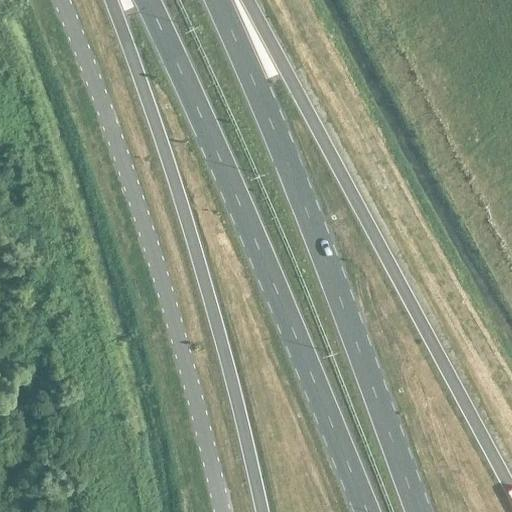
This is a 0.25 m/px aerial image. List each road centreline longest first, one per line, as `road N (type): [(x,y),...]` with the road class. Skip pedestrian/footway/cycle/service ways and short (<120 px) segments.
road 1 (trunk): [(511,494),(288,75),(229,0)]
road 2 (unclassified): [(218,511),(139,216),(60,0)]
road 3 (trunk): [(111,0),(184,215),(260,511)]
road 4 (primary): [(417,511),(259,89)]
road 5 (primary): [(197,111),(368,511)]
road 6 (trunk): [(146,0),(197,111)]
